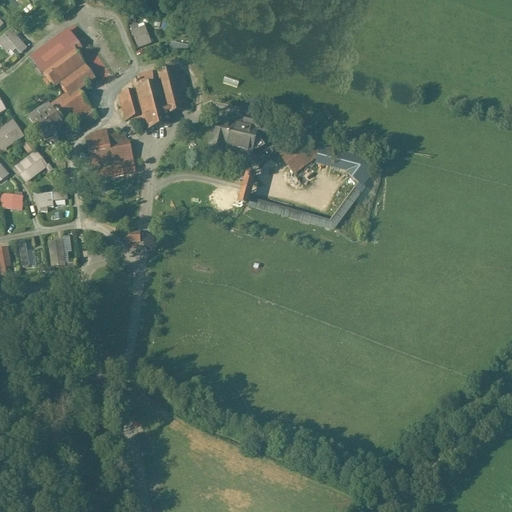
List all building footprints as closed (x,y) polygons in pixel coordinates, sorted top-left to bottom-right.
[(145,28),(132,33),(138,49),(151,44),(145,28)] [(0,41),(16,59),(29,47),(13,29),(0,40),(0,41)] [(58,84),(67,95),(69,98),(79,92),(85,86),(74,72),(84,65),(62,35),(32,58),(54,87),(58,84)] [(187,46),(171,44),(170,50),(186,53),(187,46)] [(183,93),(178,71),(156,77),(157,87),(119,98),(125,122),(142,117),(147,132),(170,126),(168,115),(183,112),(181,100),(188,98),(186,92),(183,93)] [(98,119),(79,92),(69,98),(67,95),(50,108),(52,111),(64,126),(66,129),(80,120),(86,128),(98,119)] [(0,115),(8,111),(0,94),(0,115)] [(247,100),(244,115),(252,117),(256,102),(247,100)] [(45,140),(64,126),(52,111),(34,124),(45,140)] [(243,128),(256,132),(261,133),(262,135),(263,136),(266,135),(268,125),(249,120),(245,119),(244,125),(243,128)] [(0,147),(2,151),(27,138),(17,120),(0,129),(0,147)] [(213,146),(226,150),(250,155),(256,132),(243,128),(244,125),(238,124),(237,127),(219,122),(213,146)] [(132,163),(129,149),(123,153),(111,138),(105,139),(104,135),(90,138),(91,139),(86,141),(91,171),(132,163)] [(307,150),(299,139),(279,154),(287,165),(307,150)] [(29,153),(36,149),(31,141),(24,145),(29,153)] [(65,143),(61,144),(60,141),(55,142),(57,154),(67,153),(65,143)] [(226,150),(213,146),(211,147),(210,151),(212,155),(215,157),(219,157),(222,155),(222,152),(225,152),(226,150)] [(248,200),(253,179),(247,177),(240,202),(248,205),(246,209),(334,233),(366,190),(361,187),(375,170),(378,172),(384,165),(379,162),(321,147),(316,167),(345,174),(358,185),(329,223),(248,200)] [(16,167),(28,184),(51,168),(39,150),(16,167)] [(68,192),(37,194),(38,212),(49,211),(49,208),(69,207),(68,192)] [(2,210),(25,210),(25,194),(2,194),(2,210)] [(51,240),(53,268),(74,266),(73,239),(51,240)] [(19,241),(24,268),(32,266),(27,240),(19,241)] [(8,268),(13,267),(10,247),(0,249),(0,281),(10,279),(8,268)]
